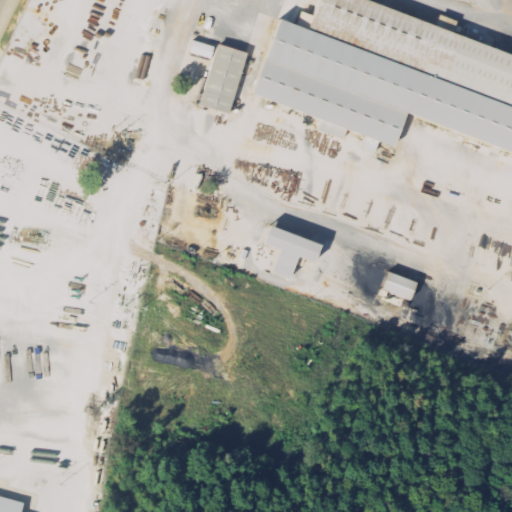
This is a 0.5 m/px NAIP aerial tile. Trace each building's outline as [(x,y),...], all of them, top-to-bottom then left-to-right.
[(511,152),(511,50),(358,0),(322,0),(317,17),(304,13),(300,26),(281,20),(256,98),(323,120),(319,132),(346,140),(349,132),(367,137),(363,150),(377,154),(381,143),(398,149),(408,118),(511,152)] [(458,33),(461,22),(443,16),(439,27),(458,33)] [(214,43),(245,53),(226,112),(196,103),(214,43)] [(275,276),(294,282),(301,259),(319,265),(325,246),(273,228),(267,246),(283,252),(275,276)] [(385,292),(393,296),(390,303),(408,310),(411,302),(422,306),(429,287),(392,274),(385,292)] [(0,511),(21,511),(24,502),(0,495),(0,511)]
